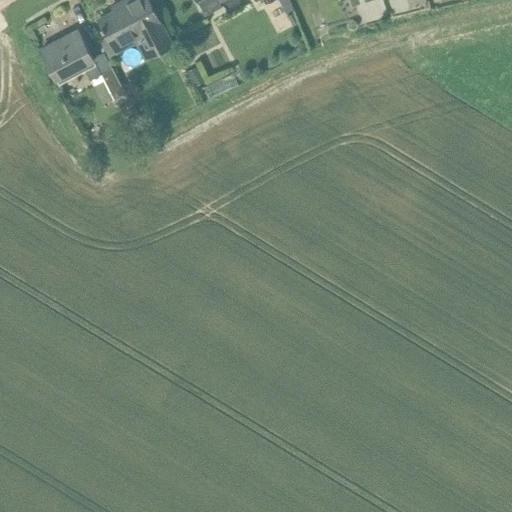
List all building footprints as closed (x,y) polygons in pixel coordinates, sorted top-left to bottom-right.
[(123,7),(99,19),(109,37),(115,49),(118,54),(140,42),(150,59),(174,46),(163,24),(154,8),(149,0),(126,0),(121,3),(123,7)] [(298,0),(303,14),(314,11),(310,0),(298,0)] [(92,80),(103,74),(116,100),(127,94),(114,68),(106,54),(95,60),(89,48),(79,31),(42,50),(58,80),(84,65),(92,80)] [(208,78),(234,66),(231,59),(204,71),(208,78)] [(187,72),(195,87),(206,81),(198,66),(187,72)]
